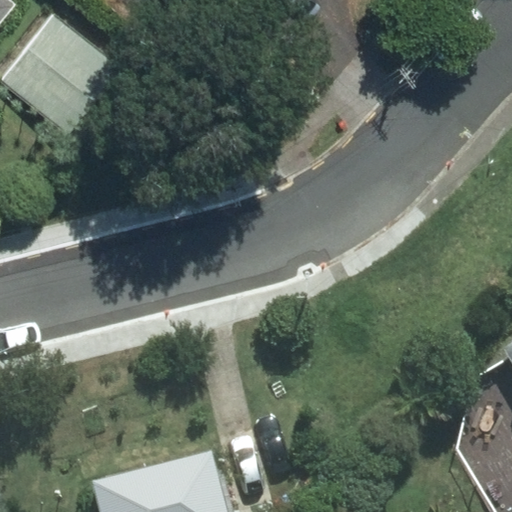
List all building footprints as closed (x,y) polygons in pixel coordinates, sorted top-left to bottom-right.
[(0,0),(0,31),(23,0),(0,0)] [(231,0),(264,26),(285,0),(231,0)] [(63,9),(8,81),(77,133),(132,61),(63,9)] [(511,351),(490,361),(511,406),(511,351)] [(209,511),(199,474),(65,510),(65,511),(209,511)]
